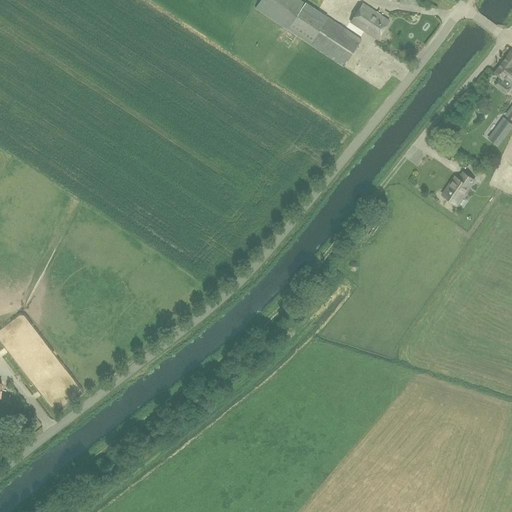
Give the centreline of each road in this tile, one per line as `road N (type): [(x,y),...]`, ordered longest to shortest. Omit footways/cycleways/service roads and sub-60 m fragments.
road 1 (track): [(26,511),(262,324),(507,35)]
road 2 (unclassified): [(0,473),(253,266),(462,8)]
